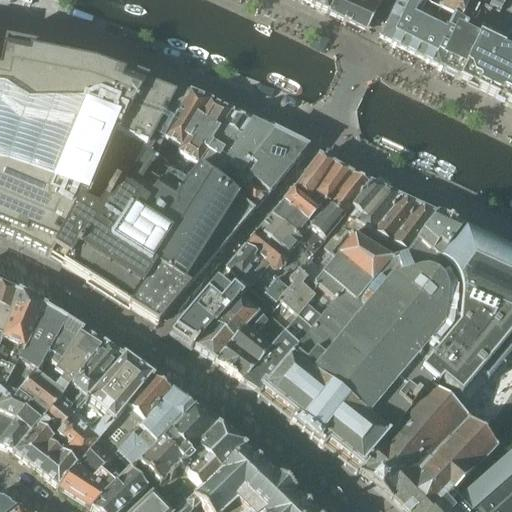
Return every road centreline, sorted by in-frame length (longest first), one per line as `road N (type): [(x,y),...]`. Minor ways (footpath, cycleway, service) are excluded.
road 1 (residential): [(350,511),(279,444),(150,346),(0,265)]
road 2 (residential): [(324,140),(73,30),(0,20)]
road 3 (residential): [(511,235),(324,140)]
road 4 (residential): [(511,119),(368,48)]
